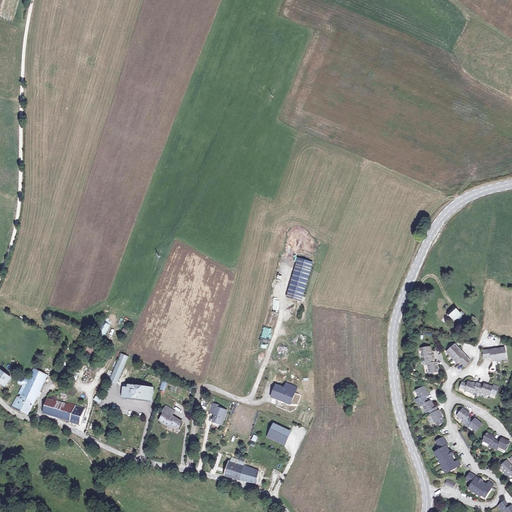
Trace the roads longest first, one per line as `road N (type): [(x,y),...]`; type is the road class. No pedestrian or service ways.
road 1 (secondary): [(511,183),(475,193),(442,217),(397,315),(397,405),(426,492)]
road 2 (track): [(32,0),(20,203),(0,277)]
road 3 (residential): [(190,471),(198,392),(241,399),(252,393),(282,310)]
road 4 (unclassified): [(190,471),(110,449),(0,400)]
road 5 (residential): [(426,492),(488,506),(501,493),(453,430),(448,400)]
